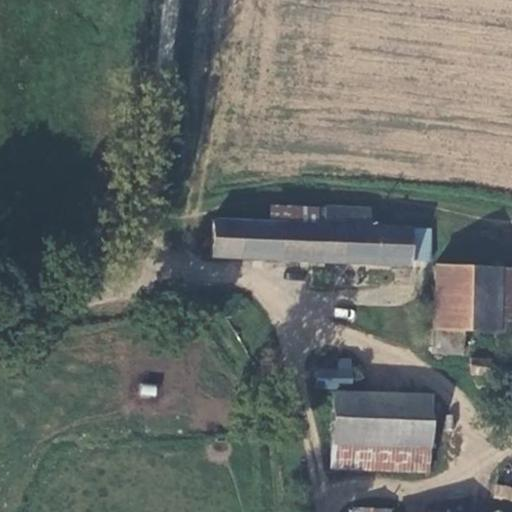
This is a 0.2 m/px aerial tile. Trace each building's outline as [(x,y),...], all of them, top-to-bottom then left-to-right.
[(266,224),(323,230),(324,207),(268,202),(266,224)] [(323,230),(266,224),(206,221),(205,254),(402,268),(404,252),(416,252),(419,229),(364,223),(363,211),(352,210),(353,205),(324,203),(324,207),(323,230)] [(493,328),(496,266),(436,262),(431,349),(460,352),(463,327),(493,328)] [(511,267),(496,266),(493,328),(511,330),(511,267)] [(490,354),(471,353),(471,372),(488,374),(490,354)] [(310,386),(347,385),(344,360),(328,361),(327,368),(309,369),(310,386)] [(343,396),(340,439),(423,444),(424,399),(343,396)] [(423,444),(340,439),(339,467),(422,470),(423,444)] [(511,486),(494,483),(492,497),(511,500),(511,486)] [(366,511),(404,511),(404,510),(406,501),(367,501),(366,511)]
